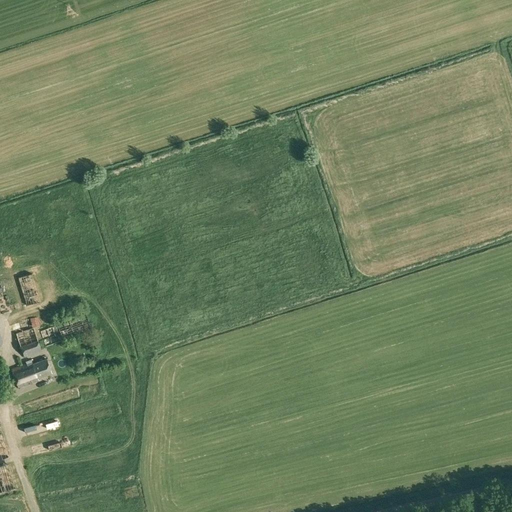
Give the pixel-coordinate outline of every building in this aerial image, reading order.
[(28,295),(40,291),(32,270),(21,274),(28,295)] [(23,318),(26,328),(38,323),(35,314),(23,318)] [(44,326),(49,346),(60,343),(58,336),(87,328),(83,315),(44,326)] [(33,327),(20,329),(22,338),(34,336),(33,327)] [(42,348),(38,337),(24,343),(29,354),(42,348)] [(38,378),(33,364),(32,362),(12,369),(19,387),(39,380),(38,378)] [(33,364),(38,378),(52,373),(48,362),(39,362),(33,364)] [(0,494),(18,489),(0,431),(0,430),(0,494)]
